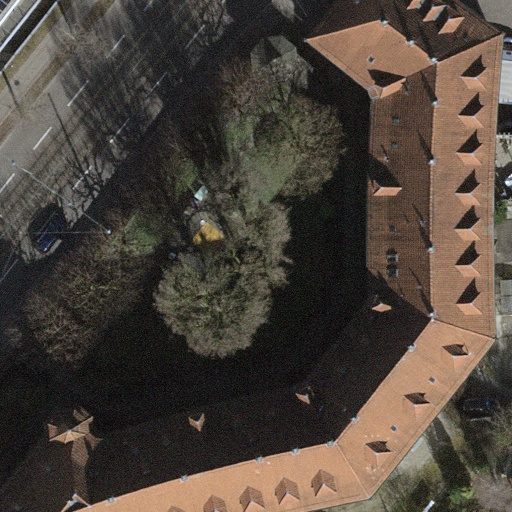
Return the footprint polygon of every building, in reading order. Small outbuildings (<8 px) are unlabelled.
[(0,0),(0,28),(22,0),(0,0)] [(374,130),(479,133),(480,90),(489,85),(489,71),(484,64),(485,38),(433,0),(342,0),(313,37),(365,74),(374,95),(374,130)] [(281,40),(266,41),(254,55),(256,69),(268,79),(286,77),(295,67),(294,51),(281,40)] [(479,133),(374,130),(371,245),(476,247),(478,200),(479,133)] [(511,133),(479,133),(478,200),(511,200),(511,133)] [(476,247),(371,245),(372,297),(312,377),(393,444),(409,423),(417,422),(428,408),(426,398),(478,336),(478,315),(483,309),(483,294),(476,287),(476,247)] [(393,444),(312,377),(295,392),(245,403),(267,505),(304,498),(314,504),(330,501),(336,492),(359,489),(393,444)] [(236,511),(267,505),(245,403),(139,431),(154,487),(141,491),(147,511),(236,511)] [(154,487),(139,431),(112,439),(89,439),(82,435),(80,416),(70,407),(52,409),(42,422),(45,440),(0,496),(0,511),(147,511),(141,491),(154,487)]
